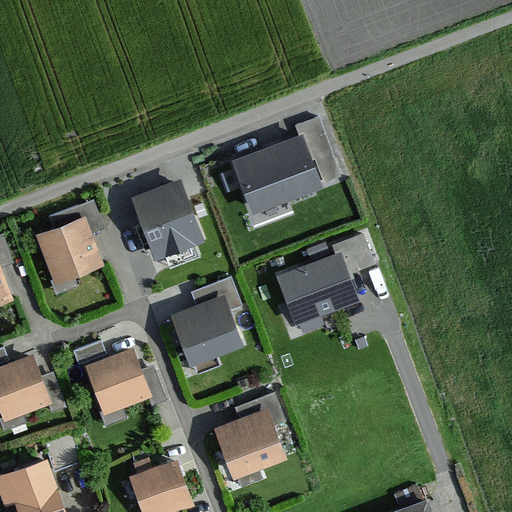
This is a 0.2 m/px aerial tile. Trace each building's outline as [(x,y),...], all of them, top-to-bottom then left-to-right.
[(310,131),(238,157),(257,211),(329,185),(310,131)] [(185,178),(136,196),(159,257),(208,238),(185,178)] [(88,215),(39,233),(57,284),(107,265),(88,215)] [(343,250),(281,275),(301,325),(363,301),(343,250)] [(0,259),(0,307),(16,302),(0,259)] [(229,291),(175,312),(194,363),(249,343),(229,291)] [(136,346),(89,365),(108,413),(155,395),(136,346)] [(37,354),(0,367),(0,401),(7,421),(56,403),(37,354)] [(274,406),(219,427),(238,478),(294,457),(274,406)] [(73,511),(53,457),(0,476),(0,485),(8,507),(20,502),(23,511),(73,511)] [(184,458),(137,475),(150,511),(178,511),(201,502),(184,458)] [(436,511),(431,498),(393,511),(436,511)]
